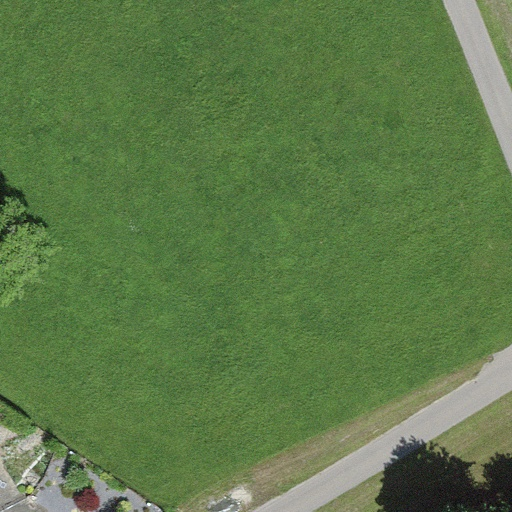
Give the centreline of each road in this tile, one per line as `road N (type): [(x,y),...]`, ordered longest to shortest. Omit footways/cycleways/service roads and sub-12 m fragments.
road 1 (unclassified): [(270,511),(511,365)]
road 2 (unclassified): [(511,123),(462,0)]
